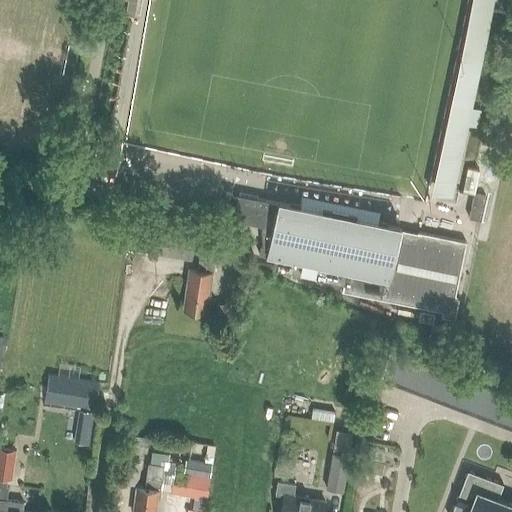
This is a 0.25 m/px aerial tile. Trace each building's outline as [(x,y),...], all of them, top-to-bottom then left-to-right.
[(480,106),(473,105),(491,0),(464,0),(431,190),(453,194),(466,122),(477,124),(480,106)] [(118,157),(94,153),(91,170),(115,174),(118,157)] [(420,234),(416,254),(394,255),(400,228),(282,203),(239,195),(234,220),(262,226),(261,231),(263,231),(264,246),(260,246),(260,247),(259,254),(319,266),(316,279),(344,285),(343,290),(442,311),(441,316),(454,319),(458,298),(455,295),(466,242),(419,232),(419,234),(420,234)] [(192,260),(196,233),(158,228),(155,255),(192,260)] [(198,270),(190,269),(188,282),(184,310),(204,313),(207,293),(210,293),(215,261),(213,261),(215,251),(202,250),(201,259),(200,259),(198,270)] [(48,374),(43,402),(80,407),(95,410),(100,382),(48,374)] [(492,421),(511,428),(511,394),(505,392),(492,421)] [(156,438),(125,435),(124,453),(155,456),(156,438)] [(189,455),(213,458),(215,444),(191,441),(189,455)] [(0,477),(9,479),(13,450),(0,448),(0,477)] [(344,492),(349,455),(333,452),(327,489),(344,492)] [(184,472),(210,476),(212,463),(186,459),(184,472)] [(122,460),(118,483),(137,486),(141,463),(122,460)] [(179,463),(156,460),(155,465),(148,464),(145,487),(137,486),(133,511),(154,511),(156,498),(159,498),(161,488),(171,488),(171,492),(207,499),(210,479),(177,473),(179,463)] [(511,511),(511,504),(497,499),(503,484),(467,470),(451,511),(511,511)] [(277,481),(275,494),(284,495),(281,511),(323,511),(325,502),(293,496),(295,484),(277,481)] [(6,499),(8,487),(0,485),(0,511),(22,511),(21,511),(23,501),(6,499)]
